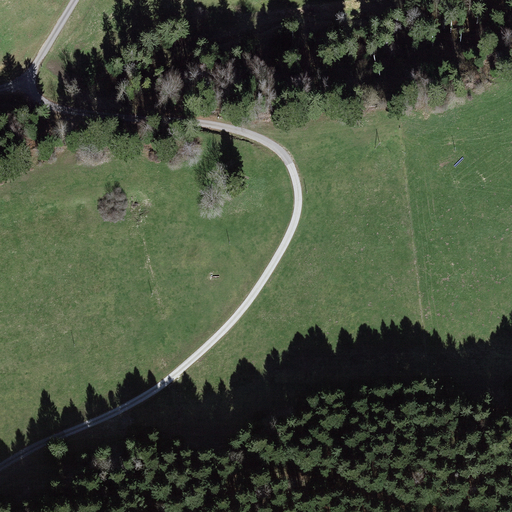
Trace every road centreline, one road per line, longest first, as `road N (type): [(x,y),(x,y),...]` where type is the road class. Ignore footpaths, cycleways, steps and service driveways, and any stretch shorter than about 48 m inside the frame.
road 1 (track): [(0,88),(25,83),(43,101),(82,113),(244,131),(275,147),(295,179),(290,232),(245,305),(160,386),(104,415)]
road 2 (track): [(104,415),(412,511)]
